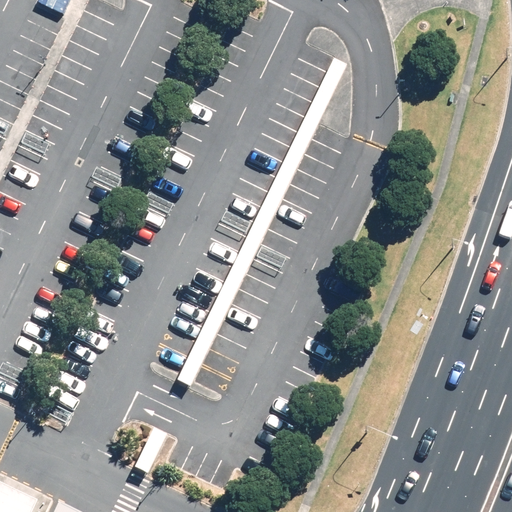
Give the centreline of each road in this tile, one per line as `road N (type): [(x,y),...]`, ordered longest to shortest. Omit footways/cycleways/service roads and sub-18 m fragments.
road 1 (primary): [(427,511),(492,319)]
road 2 (primary): [(492,319),(511,163)]
